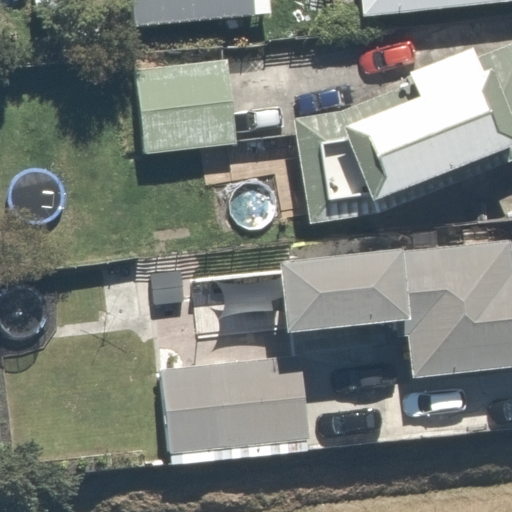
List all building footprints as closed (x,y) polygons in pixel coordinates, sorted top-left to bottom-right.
[(237,0),(120,0),(123,40),(239,34),(237,0)] [(511,0),(340,0),(342,41),(511,35),(511,0)] [(329,150),(273,150),(277,252),(423,232),(511,174),(511,153),(477,71),(410,88),(403,117),(329,150)] [(209,95),(117,102),(123,181),(215,174),(209,95)] [(475,270),(260,269),(259,360),(381,361),(381,392),(511,392),(511,296),(474,297),(475,270)] [(164,297),(131,296),(130,330),(163,331),(164,297)] [(139,395),(141,472),(283,469),(281,392),(139,395)]
